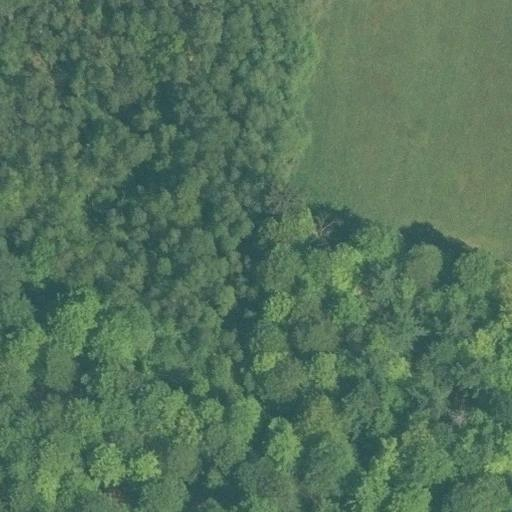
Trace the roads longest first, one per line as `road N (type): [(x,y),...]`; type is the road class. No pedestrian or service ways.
road 1 (track): [(133,367),(400,511)]
road 2 (track): [(0,295),(133,367)]
